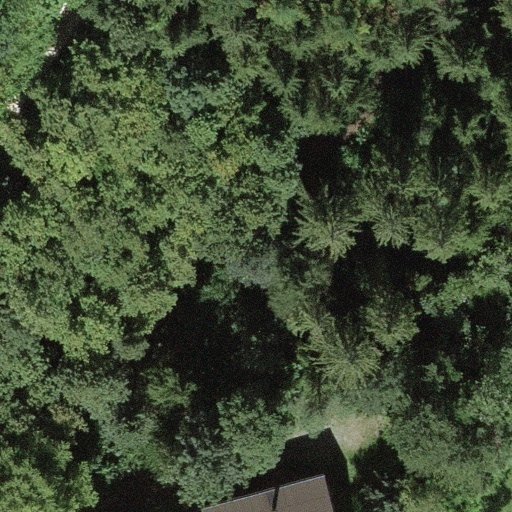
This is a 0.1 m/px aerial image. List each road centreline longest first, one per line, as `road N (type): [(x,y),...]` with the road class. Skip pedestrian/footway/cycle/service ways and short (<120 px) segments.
road 1 (track): [(150,511),(297,443)]
road 2 (unclassified): [(86,0),(0,125)]
